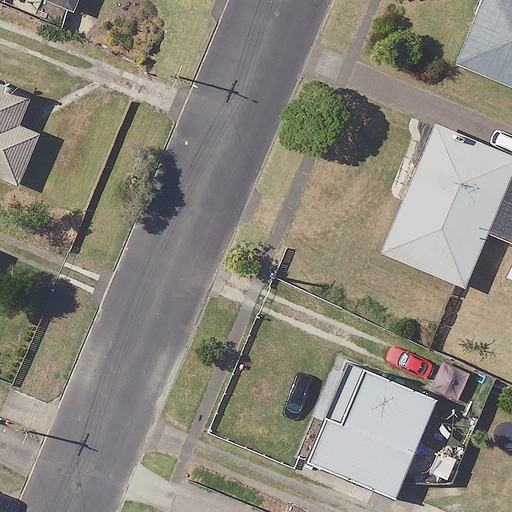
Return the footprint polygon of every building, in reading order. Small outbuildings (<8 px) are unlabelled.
[(511,0),(477,0),(453,57),(511,82),(511,0)] [(0,177),(17,184),(39,126),(15,117),(23,95),(8,90),(14,76),(0,70),(0,177)] [(511,148),(511,150),(430,117),(377,247),(464,282),(485,229),(510,239),(511,234),(511,148)] [(433,395),(345,358),(304,455),(392,492),(433,395)] [(458,454),(425,442),(413,475),(446,486),(458,454)]
